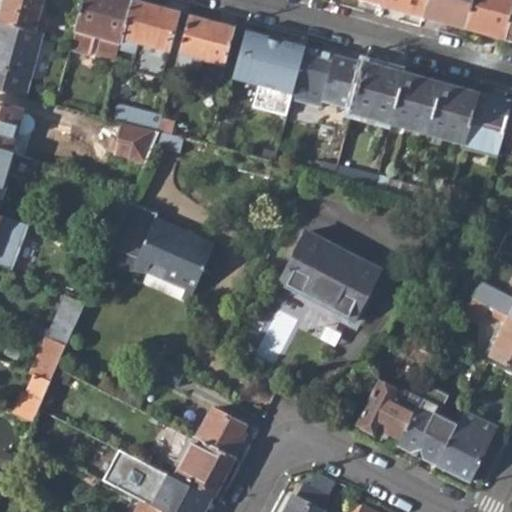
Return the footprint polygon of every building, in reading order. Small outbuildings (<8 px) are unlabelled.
[(4,0),(0,14),(0,21),(43,32),(48,17),(39,15),(43,0),(4,0)] [(132,0),(83,0),(75,31),(70,49),(96,56),(116,61),(119,49),(121,42),(123,39),(132,0)] [(121,42),(119,49),(136,54),(132,69),(163,78),(180,12),(137,0),(132,0),(123,39),(121,42)] [(383,0),(382,4),(423,16),(427,0),(383,0)] [(427,0),(423,16),(466,28),(473,0),(427,0)] [(511,0),(473,0),(466,28),(505,37),(511,11),(511,0)] [(202,62),(224,68),(236,26),(190,14),(172,77),(191,82),(198,79),(202,62)] [(0,90),(25,96),(43,32),(0,21),(0,90)] [(306,46),(247,30),(233,78),(260,86),(254,107),(287,116),(292,98),(296,82),(306,46)] [(366,62),(306,46),(296,82),(292,98),(320,106),(322,99),(354,108),(366,62)] [(366,62),(354,108),(353,111),(390,122),(403,72),(366,62)] [(478,92),(403,72),(390,122),(393,123),(463,143),(478,92)] [(463,145),(496,155),(500,141),(511,102),(478,92),(463,143),(463,145)] [(0,102),(0,148),(11,152),(17,132),(26,135),(31,134),(36,119),(32,115),(23,113),(24,110),(0,102)] [(511,102),(500,141),(511,144),(511,102)] [(124,122),(158,130),(161,116),(126,108),(124,122)] [(124,122),(118,141),(120,142),(133,145),(130,157),(130,159),(147,163),(156,141),(160,131),(158,130),(124,122)] [(156,141),(177,147),(181,137),(160,131),(156,141)] [(511,158),(511,144),(500,141),(496,155),(511,158)] [(133,145),(120,142),(117,154),(130,157),(133,145)] [(0,206),(15,154),(11,152),(0,148),(0,206)] [(374,188),(378,175),(338,165),(335,178),(374,188)] [(378,175),(374,188),(446,206),(450,193),(378,175)] [(129,203),(110,249),(136,260),(133,266),(149,272),(151,270),(186,286),(181,297),(189,301),(214,245),(155,220),(158,214),(129,203)] [(30,225),(0,214),(0,263),(14,269),(30,225)] [(282,284),(355,321),(383,269),(308,232),(282,284)] [(80,261),(101,269),(108,251),(86,244),(80,261)] [(101,269),(149,272),(133,266),(136,260),(110,249),(108,251),(101,269)] [(511,295),(481,280),(476,291),(510,308),(511,304),(511,295)] [(511,304),(510,308),(476,291),(474,297),(490,306),(497,309),(511,316),(511,304)] [(50,336),(67,344),(86,302),(69,295),(50,336)] [(480,324),(490,306),(474,297),(464,315),(480,324)] [(511,316),(497,309),(493,317),(506,324),(491,355),(511,366),(511,316)] [(40,355),(59,364),(67,344),(50,336),(40,355)] [(153,375),(179,387),(185,374),(159,362),(153,375)] [(14,414),(34,423),(51,382),(35,375),(26,395),(22,393),(14,414)] [(384,427),(402,436),(418,403),(422,397),(407,388),(406,392),(379,379),(357,422),(380,433),(384,427)] [(399,443),(437,463),(457,423),(434,411),(436,408),(440,410),(449,394),(429,384),(422,397),(418,403),(402,436),(399,443)] [(202,441),(234,457),(244,440),(241,438),(248,426),(214,408),(204,426),(209,428),(202,441)] [(437,463),(471,480),(498,427),(464,409),(457,423),(437,463)] [(0,455),(0,457),(15,465),(25,441),(9,434),(0,455)] [(177,475),(215,495),(234,457),(202,441),(197,437),(177,475)] [(198,490),(119,450),(103,480),(143,501),(165,511),(202,511),(191,506),(198,490)] [(283,511),(323,511),(331,497),(304,484),(298,497),(292,495),(283,511)] [(0,498),(0,503),(15,511),(16,511),(23,499),(5,489),(0,498)] [(204,511),(212,498),(198,490),(191,506),(202,511),(204,511)] [(350,511),(380,511),(356,500),(350,511)] [(165,511),(143,501),(137,511),(165,511)]
